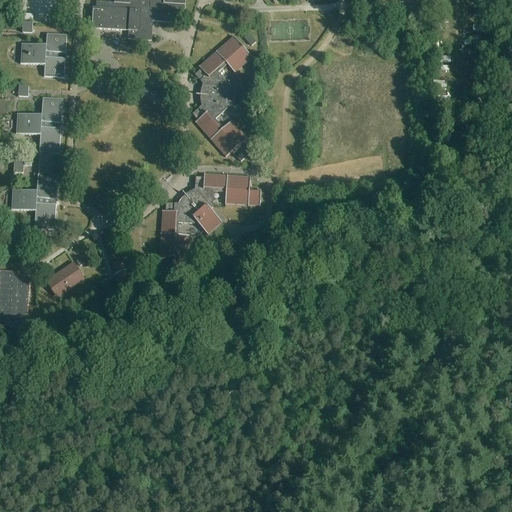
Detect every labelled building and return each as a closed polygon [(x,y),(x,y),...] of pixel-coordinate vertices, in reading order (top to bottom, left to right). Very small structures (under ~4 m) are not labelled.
[(114,0),(114,4),(96,2),(96,8),(92,8),(91,30),(128,32),(128,40),(151,42),(153,22),(171,24),(172,18),(184,19),(185,0),(114,0)] [(494,3),(483,1),(482,8),(493,10),(494,3)] [(33,23),(23,22),(22,33),(32,34),(33,23)] [(489,34),(490,26),(471,25),(471,32),(489,34)] [(67,36),(46,35),(46,47),(21,45),(20,65),(44,66),(44,78),(64,79),(67,36)] [(245,39),(251,47),(256,43),(249,35),(245,39)] [(240,49),(242,47),(233,37),(233,38),(234,39),(226,46),(225,45),(225,46),(217,53),(216,52),(216,53),(217,54),(208,61),(208,60),(207,61),(208,61),(200,68),(199,67),(198,68),(201,71),(195,76),(203,85),(202,87),(202,89),(201,91),(200,95),(199,95),(199,96),(200,96),(200,99),(200,101),(201,103),(201,105),(202,107),(192,115),(198,121),(195,124),(196,123),(203,131),(203,132),(204,132),(211,140),(210,141),(211,140),(218,148),(218,149),(218,150),(219,149),(226,157),(225,158),(235,150),(233,148),(236,146),(238,148),(247,139),(246,140),(239,132),(239,131),(238,131),(231,123),(232,122),(223,130),(215,121),(227,110),(227,107),(234,108),(234,107),(233,107),(234,89),(235,89),(228,88),(228,85),(218,74),(227,66),(235,75),(235,74),(235,73),(243,66),(243,67),(244,66),(243,66),(251,59),(252,60),(253,59),(244,50),(242,51),(241,50),(240,49)] [(420,61),(429,61),(429,50),(420,50),(420,61)] [(29,87),(19,86),(18,97),(28,98),(29,87)] [(463,94),(478,96),(479,90),(464,87),(463,94)] [(52,165),(53,155),(59,155),(63,100),(42,99),(41,117),(17,115),(16,135),(40,137),(39,154),(40,154),(39,165),(52,165)] [(445,129),(446,122),(437,121),(436,128),(445,129)] [(244,152),(237,158),(240,163),(248,156),(244,152)] [(24,163),(14,162),(13,173),(24,174),(24,163)] [(252,164),(250,170),(259,174),(261,168),(252,164)] [(39,165),(38,175),(37,175),(36,193),(12,191),(11,211),(35,213),(34,230),(54,231),(58,176),(51,176),(52,165),(39,165)] [(159,255),(159,256),(171,257),(170,264),(175,264),(174,268),(171,268),(187,269),(186,269),(186,258),(188,258),(188,257),(186,257),(187,246),(188,246),(187,246),(188,235),(189,235),(189,234),(177,234),(178,221),(194,222),(196,221),(208,234),(204,229),(218,217),(222,222),(222,221),(210,208),(213,206),(214,190),(226,191),(225,205),(225,204),(236,205),(236,206),(237,206),(237,205),(248,206),(248,207),(248,206),(259,206),(259,208),(260,208),(261,192),(260,192),(260,195),(256,195),(256,191),(249,190),(250,178),(249,178),(249,179),(239,179),(239,178),(238,178),(227,178),(227,176),(226,178),(216,177),(216,176),(215,176),(215,177),(204,176),(204,175),(204,179),(196,178),(195,191),(193,191),(191,192),(189,194),(187,195),(186,196),(185,195),(184,196),(185,197),(184,198),(182,200),(181,201),(179,203),(178,205),(166,204),(166,212),(162,212),(162,213),(163,213),(162,223),(161,223),(161,224),(162,224),(162,235),(160,235),(162,235),(161,246),(160,246),(160,247),(161,247),(160,255),(159,255)] [(16,256),(17,252),(8,249),(6,255),(15,258),(16,256)] [(122,262),(113,265),(117,275),(115,276),(121,292),(124,291),(124,293),(131,290),(131,288),(134,287),(128,271),(126,272),(122,262)] [(74,264),(58,274),(45,283),(56,299),(84,280),(74,264)] [(17,279),(18,273),(0,272),(0,327),(26,329),(30,280),(17,279)]
